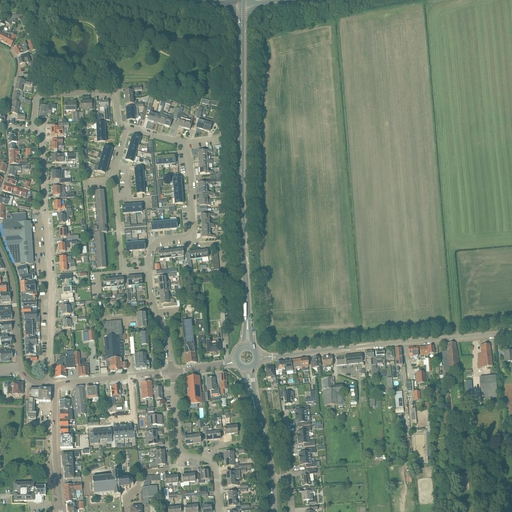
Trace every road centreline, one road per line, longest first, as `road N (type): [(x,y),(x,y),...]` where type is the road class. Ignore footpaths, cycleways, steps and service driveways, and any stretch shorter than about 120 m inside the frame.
road 1 (tertiary): [(247,346),(241,4)]
road 2 (tertiary): [(257,356),(511,331)]
road 3 (residential): [(35,130),(51,298),(47,365)]
road 4 (residential): [(0,237),(18,282),(24,363),(47,365)]
road 5 (residential): [(125,128),(111,92),(41,94),(35,130)]
road 6 (residential): [(60,511),(56,385)]
